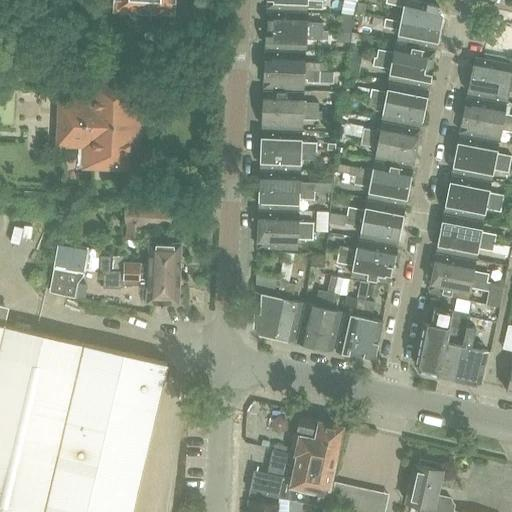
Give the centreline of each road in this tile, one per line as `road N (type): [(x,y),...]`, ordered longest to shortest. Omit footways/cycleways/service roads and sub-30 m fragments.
road 1 (residential): [(389,388),(427,222),(419,195),(461,0)]
road 2 (residential): [(221,353),(240,0)]
road 3 (unknown): [(221,353),(0,306)]
road 4 (unclassified): [(389,388),(221,353)]
road 5 (unclassified): [(215,511),(221,353)]
road 6 (unclassified): [(511,418),(389,388)]
